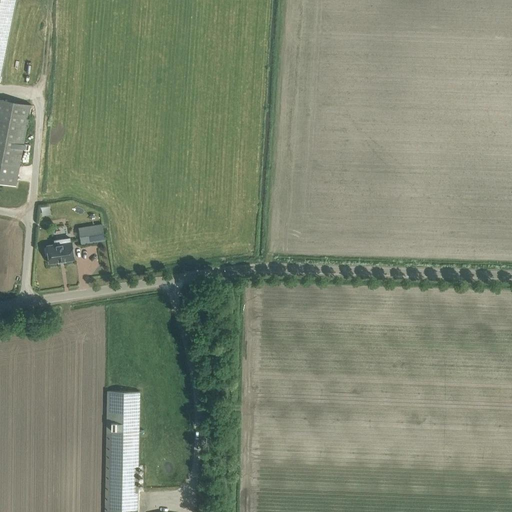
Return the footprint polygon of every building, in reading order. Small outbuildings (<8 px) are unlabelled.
[(0,0),(0,74),(14,0),(0,0)] [(0,182),(15,185),(31,104),(0,98),(0,182)] [(81,243),(105,240),(102,224),(79,228),(81,243)] [(45,247),(46,255),(48,254),(50,263),(59,261),(59,262),(65,261),(65,260),(74,259),(72,241),(70,241),(70,238),(55,240),(55,244),(47,245),(47,247),(45,247)] [(192,311),(196,311),(203,310),(201,303),(191,304),(192,311)] [(114,338),(112,340),(112,343),(114,344),(114,352),(123,353),(123,354),(133,355),(133,353),(142,353),(142,350),(148,351),(148,362),(159,362),(159,342),(148,342),(148,344),(142,344),(142,335),(134,335),(134,337),(114,336),(114,338)] [(137,511),(140,391),(107,391),(105,511),(137,511)]
